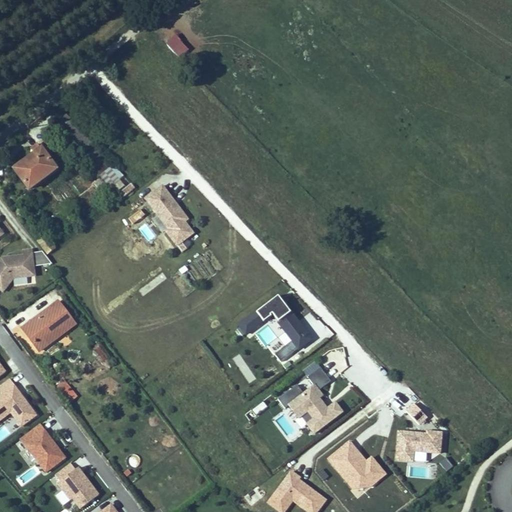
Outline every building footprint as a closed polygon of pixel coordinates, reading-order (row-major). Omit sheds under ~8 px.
[(175,33),(166,44),(174,51),(183,40),(175,33)] [(87,138),(67,115),(55,125),(59,129),(61,127),(78,146),(87,138)] [(83,151),(92,143),(87,138),(78,146),(83,151)] [(109,169),(94,150),(96,148),(92,143),(83,151),(80,154),(99,177),(109,169)] [(29,189),(56,169),(41,149),(34,154),(35,156),(24,164),(23,162),(14,169),(29,189)] [(24,164),(35,156),(34,154),(23,162),(24,164)] [(187,219),(176,204),(174,206),(171,202),(173,200),(162,186),(151,194),(154,198),(148,203),(159,217),(162,215),(171,227),(168,229),(165,231),(177,246),(193,233),(184,222),(187,219)] [(148,203),(154,198),(151,194),(145,199),(148,203)] [(171,227),(162,215),(159,217),(168,229),(171,227)] [(166,235),(159,237),(165,250),(171,247),(166,235)] [(34,271),(34,267),(32,253),(32,250),(23,251),(24,255),(8,257),(8,260),(4,260),(2,258),(0,260),(0,289),(3,292),(13,278),(27,277),(26,272),(34,271)] [(44,265),(42,251),(32,253),(34,267),(44,265)] [(52,264),(42,251),(44,265),(52,264)] [(246,334),(272,314),(299,349),(311,339),(285,305),(279,298),(278,296),(239,325),(246,334)] [(288,303),(282,296),(279,298),(285,305),(288,303)] [(44,338),(70,318),(58,302),(22,328),(39,351),(49,344),(44,338)] [(49,344),(75,324),(70,318),(44,338),(49,344)] [(317,318),(307,327),(317,337),(326,328),(317,318)] [(325,406),(319,398),(323,396),(319,391),(331,381),(321,367),(308,377),(315,386),(304,394),(297,385),(278,399),(285,409),(289,405),(299,418),(301,416),(308,411),(314,419),(307,424),(314,433),(343,412),(335,403),(327,409),(325,411),(322,408),(325,406)] [(22,428),(39,415),(11,378),(0,385),(0,393),(0,394),(0,421),(11,413),(22,428)] [(406,411),(419,425),(428,416),(415,402),(406,411)] [(314,419),(308,411),(301,416),(307,424),(314,419)] [(53,444),(50,441),(52,440),(40,424),(21,438),(46,472),(65,458),(54,443),(53,444)] [(442,454),(443,431),(397,429),(395,461),(427,462),(427,453),(442,454)] [(327,459),(356,499),(388,475),(373,455),(365,461),(351,441),(327,459)] [(129,457),(131,465),(140,463),(138,455),(129,457)] [(75,469),(71,463),(55,475),(60,481),(57,483),(78,510),(98,495),(88,481),(85,483),(75,469)] [(88,481),(78,468),(75,469),(85,483),(88,481)]
